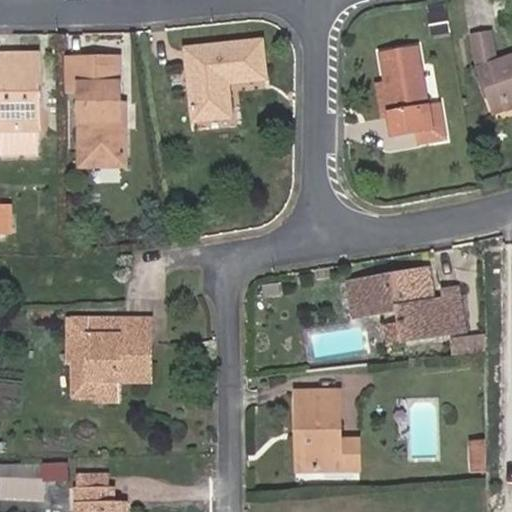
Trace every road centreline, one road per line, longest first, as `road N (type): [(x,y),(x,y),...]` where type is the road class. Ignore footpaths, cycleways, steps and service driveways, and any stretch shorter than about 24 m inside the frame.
road 1 (residential): [(315,243),(247,254),(227,281),(236,511)]
road 2 (residential): [(321,0),(315,243)]
road 3 (residential): [(315,243),(511,209)]
road 4 (residential): [(0,8),(194,0)]
